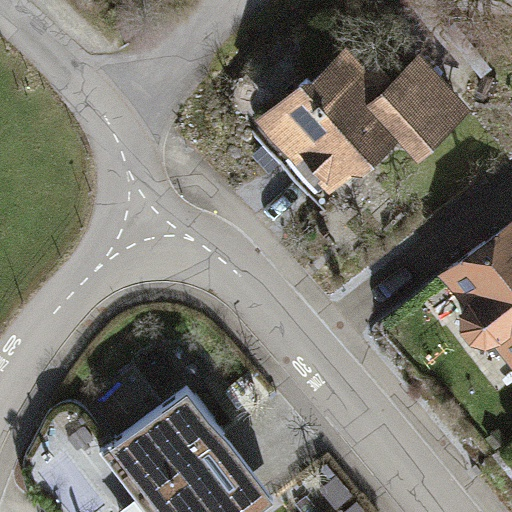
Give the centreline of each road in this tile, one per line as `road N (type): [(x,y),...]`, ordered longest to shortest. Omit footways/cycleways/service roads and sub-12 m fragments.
road 1 (residential): [(435,511),(229,263),(155,225)]
road 2 (residential): [(155,225),(10,386),(0,419)]
road 3 (residential): [(122,107),(264,0)]
road 4 (residential): [(14,0),(122,107)]
road 5 (residential): [(122,107),(155,225)]
